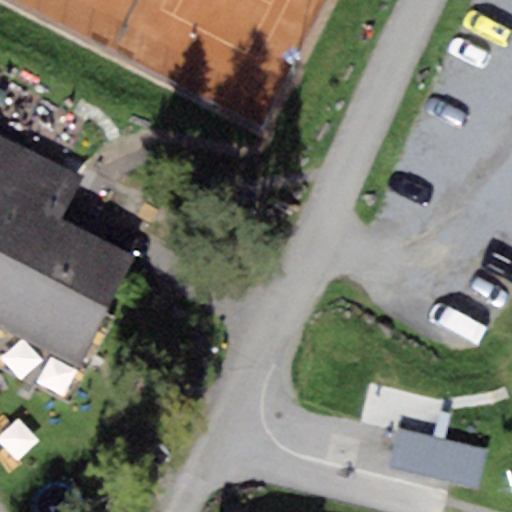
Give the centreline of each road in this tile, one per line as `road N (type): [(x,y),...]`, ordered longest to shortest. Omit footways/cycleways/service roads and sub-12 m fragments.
road 1 (residential): [(423,0),(356,127),(214,441)]
road 2 (residential): [(214,441),(439,510)]
